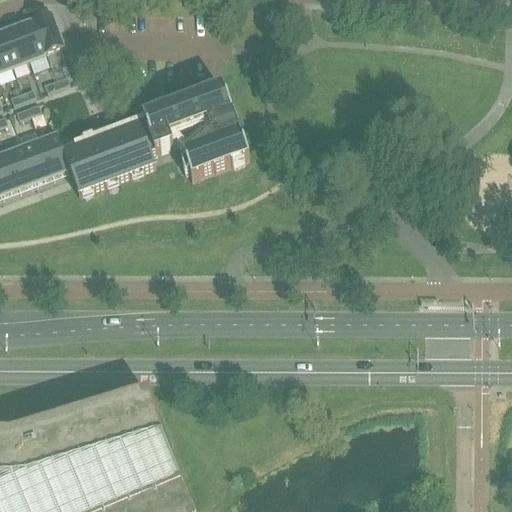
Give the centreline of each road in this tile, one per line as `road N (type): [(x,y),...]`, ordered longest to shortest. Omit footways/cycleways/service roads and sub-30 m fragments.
road 1 (primary): [(0,372),(511,373)]
road 2 (primary): [(511,327),(0,328)]
road 3 (residential): [(225,52),(97,50),(76,40),(54,0)]
